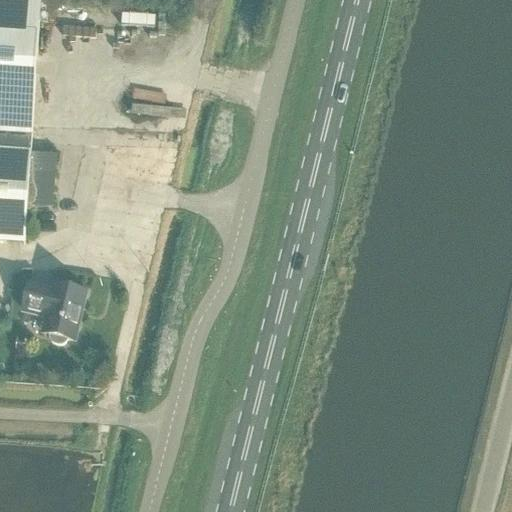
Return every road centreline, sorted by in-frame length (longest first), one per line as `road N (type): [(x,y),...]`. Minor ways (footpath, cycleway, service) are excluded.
road 1 (unclassified): [(148,511),(194,334),(227,273),(296,0)]
road 2 (primary): [(230,511),(357,0)]
